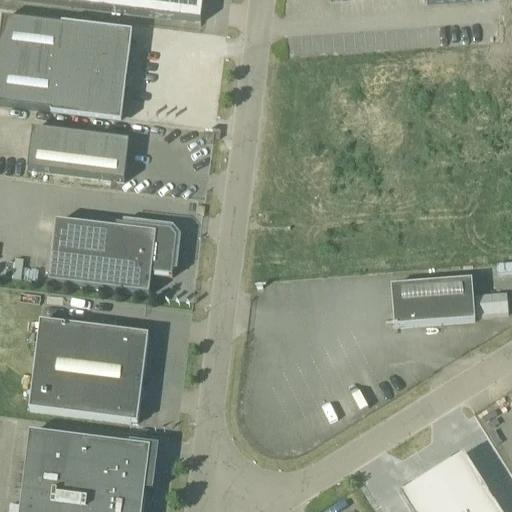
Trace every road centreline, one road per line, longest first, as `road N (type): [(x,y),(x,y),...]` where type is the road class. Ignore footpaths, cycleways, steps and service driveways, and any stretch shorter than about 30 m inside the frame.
road 1 (unclassified): [(219,510),(204,460),(261,0)]
road 2 (residential): [(219,510),(283,497),(511,355)]
road 3 (unknown): [(0,433),(42,423),(207,435)]
